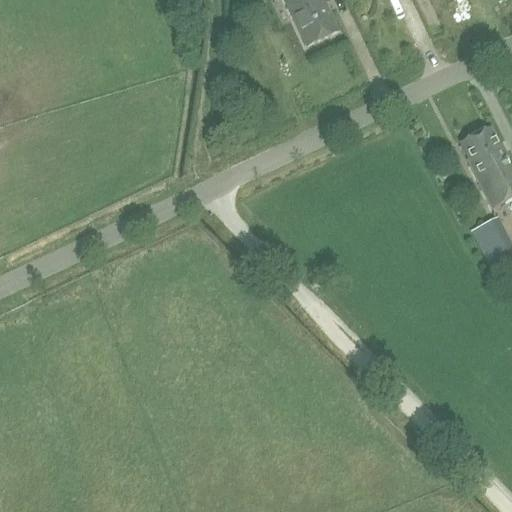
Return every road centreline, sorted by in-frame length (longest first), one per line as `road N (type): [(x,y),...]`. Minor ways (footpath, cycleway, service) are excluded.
road 1 (unclassified): [(0,288),(511,48)]
road 2 (track): [(212,188),(310,307),(509,511)]
